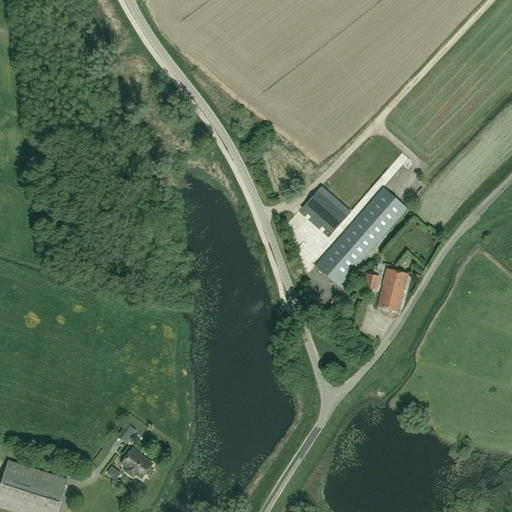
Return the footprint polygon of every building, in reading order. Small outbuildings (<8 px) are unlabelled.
[(339,286),(407,209),(383,188),(315,266),(339,286)] [(318,191),(306,205),(336,231),(348,217),(318,191)] [(400,269),(408,272),(411,265),(402,262),(400,269)] [(398,313),(408,274),(387,269),(377,307),(398,313)] [(375,290),(379,276),(366,273),(363,287),(375,290)] [(126,423),(116,436),(127,444),(137,431),(126,423)] [(152,464),(132,449),(122,463),(128,468),(125,471),(133,477),(136,474),(142,478),(145,474),(147,475),(151,470),(149,469),(152,464)] [(0,507),(15,511),(57,511),(67,480),(8,462),(0,487),(0,507)]
